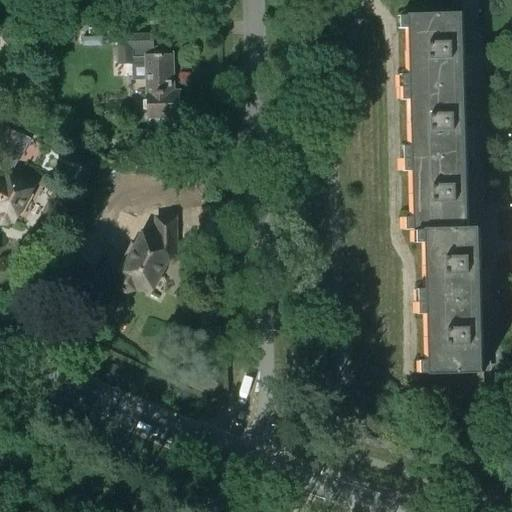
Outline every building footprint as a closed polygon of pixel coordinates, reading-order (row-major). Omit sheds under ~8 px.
[(411,16),(414,124),(466,122),(464,14),(411,16)] [(8,28),(7,28),(6,29),(5,29),(5,30),(4,30),(4,31),(3,32),(3,33),(2,34),(2,35),(2,36),(2,37),(2,38),(3,39),(3,40),(4,41),(5,42),(6,43),(7,43),(7,44),(8,44),(9,44),(10,44),(11,44),(12,44),(13,44),(14,44),(14,43),(15,43),(16,42),(17,41),(17,40),(18,40),(18,39),(18,38),(19,38),(19,37),(19,36),(19,35),(19,34),(18,33),(18,32),(17,32),(17,31),(17,30),(16,30),(16,29),(15,29),(14,29),(14,28),(13,28),(12,28),(11,28),(10,28),(9,28),(8,28)] [(165,55),(165,48),(154,48),(154,35),(118,36),(118,49),(119,49),(119,65),(132,65),(132,82),(149,81),(149,94),(147,94),(148,117),(164,116),(164,127),(181,126),(180,91),(171,91),(170,55),(165,55)] [(39,51),(39,42),(28,43),(29,51),(39,51)] [(417,232),(428,231),(469,229),(466,122),(414,124),(417,232)] [(30,139),(8,128),(0,142),(0,149),(10,154),(0,172),(0,220),(2,222),(4,223),(5,224),(8,223),(10,222),(11,221),(15,223),(33,189),(9,177),(19,158),(20,159),(30,139)] [(156,210),(156,212),(172,211),(171,174),(173,174),(173,172),(170,172),(138,173),(138,172),(134,172),(134,175),(137,175),(138,211),(156,210)] [(157,240),(144,233),(125,266),(116,261),(115,261),(113,261),(111,261),(109,263),(107,265),(107,267),(107,270),(108,272),(110,273),(119,278),(118,279),(118,280),(118,283),(118,286),(119,288),(121,290),(123,291),(125,292),(128,292),(131,291),(132,291),(134,289),(136,287),(151,295),(167,265),(169,265),(171,265),(172,265),(174,263),(175,262),(176,260),(177,259),(176,219),(157,219),(157,240)] [(469,229),(428,231),(432,375),(484,374),(480,229),(469,229)] [(218,383),(187,368),(181,381),(212,396),(218,383)]
